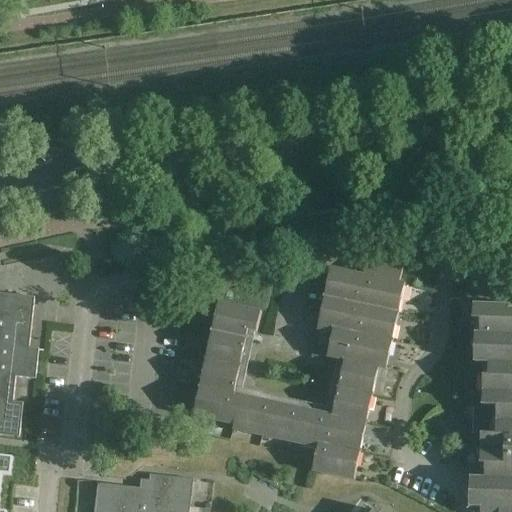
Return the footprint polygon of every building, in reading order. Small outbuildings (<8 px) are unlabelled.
[(332,268),(315,345),(312,357),(328,361),(329,357),(339,359),(329,408),(243,389),(256,332),(258,332),(262,313),(219,304),(195,417),(234,426),(233,432),(318,453),(314,473),(355,482),(380,368),(387,370),(406,283),(400,282),(404,267),(367,259),(363,275),(332,268)] [(510,292),(468,290),(467,305),(464,305),(464,321),(481,321),(481,333),(478,333),(477,364),(491,365),(490,378),(486,378),(485,408),(474,408),(474,435),(484,435),(483,467),(487,467),(487,480),(473,479),(472,509),(484,509),(483,511),(511,511),(511,310),(509,310),(510,292)] [(0,434),(21,437),(24,403),(14,402),(17,377),(36,379),(40,349),(30,348),(36,298),(4,294),(0,293),(0,434)] [(0,511),(0,484),(1,473),(10,474),(12,460),(0,458),(0,511)] [(190,511),(194,480),(150,475),(150,481),(141,480),(140,488),(98,484),(95,511),(190,511)]
